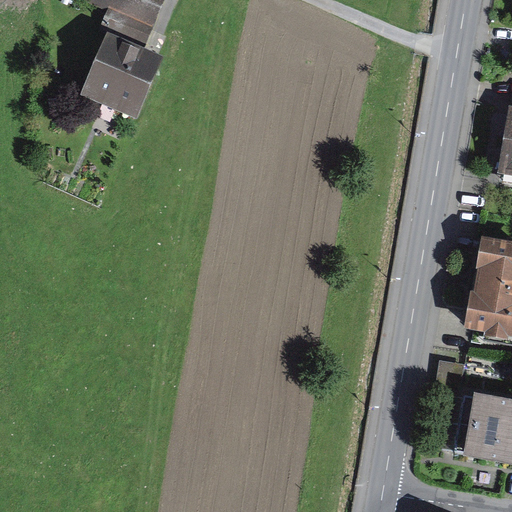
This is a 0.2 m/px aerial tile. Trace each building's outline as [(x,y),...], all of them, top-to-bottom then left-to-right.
[(106,25),(144,40),(160,0),(98,0),(113,6),(106,25)] [(134,112),(157,58),(109,38),(86,91),(134,112)] [(511,245),(484,241),(476,290),(511,295),(511,245)] [(511,295),(476,290),(470,327),(511,333),(511,295)] [(511,403),(466,397),(462,423),(511,430),(511,403)] [(511,430),(462,423),(459,450),(511,457),(511,430)]
